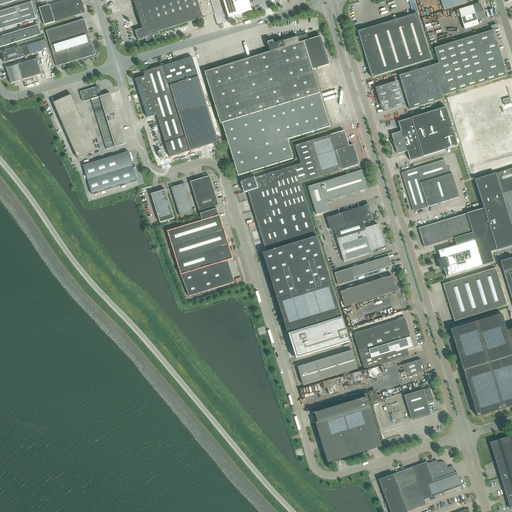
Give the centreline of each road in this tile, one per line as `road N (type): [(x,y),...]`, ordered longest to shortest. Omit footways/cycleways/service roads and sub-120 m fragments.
road 1 (unclassified): [(459,437),(331,475),(316,470),(223,175),(207,161),(166,172),(149,167),(115,65)]
road 2 (tertiary): [(292,511),(86,277),(0,160)]
road 3 (unclassified): [(325,1),(459,437)]
road 4 (unclassified): [(468,434),(332,0)]
road 5 (unclassified): [(115,65),(325,1)]
road 6 (unknown): [(45,86),(75,157),(139,142)]
